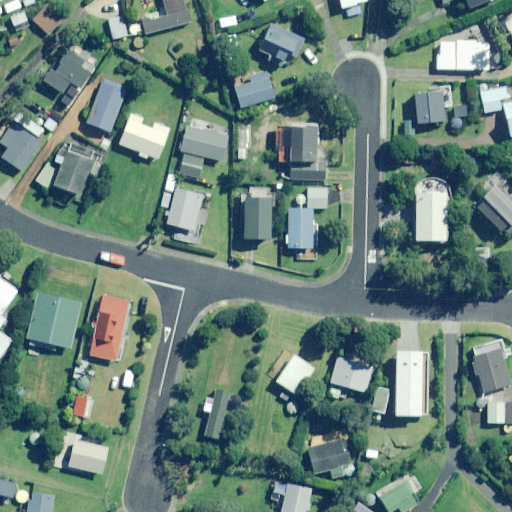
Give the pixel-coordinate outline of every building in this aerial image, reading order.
[(23,8),(20,0),(19,0),(5,6),(9,14),(23,8)] [(191,24),(185,0),(163,0),(168,17),(144,23),(148,35),(191,24)] [(368,0),(340,0),(343,9),(369,2),(368,0)] [(442,0),(445,5),(455,0),(456,0),(462,13),(489,1),(488,0),(442,0)] [(63,20),(49,5),(34,20),(48,35),(63,20)] [(129,36),(124,17),(109,21),(114,40),(129,36)] [(305,40),(272,25),(259,52),(285,63),(288,55),(296,58),(305,40)] [(491,43),(441,42),(441,56),(438,55),(437,70),(490,71),(491,43)] [(95,68),(69,51),(56,71),(52,69),(44,82),(64,94),(71,82),(82,89),(95,68)] [(274,98),(266,73),(251,78),(252,83),(235,88),(242,109),(274,98)] [(129,90),(105,80),(87,123),(111,133),(129,90)] [(509,99),(507,88),(482,93),(485,113),(503,110),(501,100),(509,99)] [(452,107),(451,93),(414,95),(417,124),(444,122),(443,108),(452,107)] [(148,160),(149,157),(158,160),(171,129),(156,123),(153,129),(142,125),(145,118),(133,113),(120,145),(141,153),(139,157),(148,160)] [(60,125),(50,119),(45,127),(55,133),(60,125)] [(39,140),(12,121),(0,137),(20,152),(11,165),(18,170),(39,140)] [(316,163),(318,128),(277,126),(276,146),(279,147),(279,164),(292,164),(291,180),(326,182),(327,163),(316,163)] [(228,138),(187,127),(181,152),(186,153),(180,175),(199,180),(205,157),(222,162),(228,138)] [(52,185),(83,200),(87,192),(81,190),(96,159),(87,154),(77,150),(64,143),(55,162),(62,165),(59,170),(47,164),(38,183),(49,188),(51,184),(52,185)] [(178,177),(170,175),(166,191),(175,192),(178,177)] [(507,187),(496,176),(478,194),(485,200),(477,208),(502,233),(511,223),(511,202),(501,192),(507,187)] [(417,193),(415,241),(446,242),(447,194),(448,192),(447,190),(446,187),(445,185),(444,183),(442,181),(440,179),(437,178),(435,178),(432,177),(429,178),(427,179),(424,180),(422,181),(420,183),(419,185),(418,188),(417,190),(417,193)] [(329,209),(328,189),(309,189),(309,209),(329,209)] [(177,190),(172,212),(167,211),(166,216),(170,217),(168,225),(196,232),(198,223),(207,226),(211,211),(201,208),(204,196),(177,190)] [(173,194),(165,192),(162,207),(169,209),(173,194)] [(271,240),(271,199),(245,199),(244,240),(271,240)] [(313,210),(289,209),(288,248),(314,249),(315,228),(313,228),(313,210)] [(19,292),(0,278),(0,328),(9,316),(4,313),(19,292)] [(82,303),(39,292),(27,338),(70,350),(82,303)] [(129,302),(103,296),(90,356),(116,362),(129,302)] [(510,386),(500,351),(472,359),(476,377),(480,376),(485,393),(510,386)] [(317,370),(294,356),(277,383),(299,397),(317,370)] [(373,368),(338,359),(332,384),(367,393),(373,368)] [(425,398),(419,398),(419,361),(403,361),(393,361),(392,415),(425,416),(425,398)] [(135,373),(126,372),(123,387),(132,388),(135,373)] [(230,393),(216,390),(213,403),(205,402),(203,411),(210,413),(205,437),(220,440),(230,393)] [(511,424),(511,403),(489,402),(488,423),(511,424)] [(45,440),(38,431),(29,438),(35,447),(45,440)] [(353,464),(347,439),(308,449),(315,475),(331,471),(333,480),(345,477),(342,467),(353,464)] [(109,449),(75,441),(69,467),(103,474),(109,449)] [(405,511),(420,504),(405,479),(379,495),(388,511),(392,511),(399,508),(400,511),(405,511)] [(308,511),(313,490),(276,483),(272,501),(284,503),(282,511),(308,511)] [(51,511),(54,497),(18,492),(17,502),(29,504),(28,511),(51,511)]
